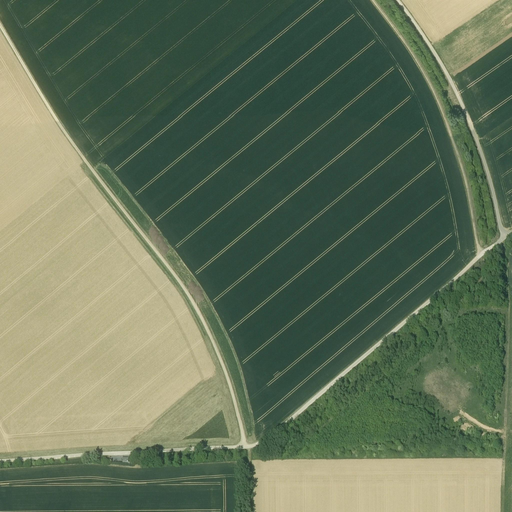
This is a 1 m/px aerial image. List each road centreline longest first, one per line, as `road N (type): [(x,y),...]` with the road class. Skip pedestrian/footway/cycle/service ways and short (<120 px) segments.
road 1 (track): [(0,461),(249,448),(480,255)]
road 2 (track): [(0,25),(58,123),(191,301),(228,380),(245,448)]
road 3 (track): [(372,0),(439,103),(480,255)]
road 4 (track): [(503,511),(508,297),(498,242)]
road 5 (track): [(397,0),(467,117),(503,238)]
